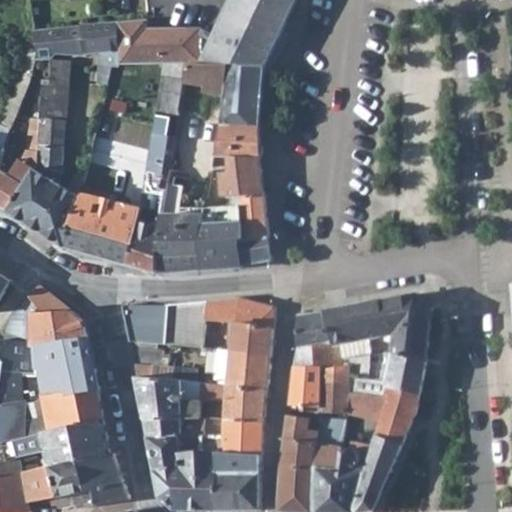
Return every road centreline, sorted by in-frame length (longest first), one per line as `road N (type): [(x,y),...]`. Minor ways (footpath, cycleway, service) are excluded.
road 1 (residential): [(353,0),(324,273)]
road 2 (residential): [(466,254),(481,511)]
road 3 (residential): [(466,254),(460,0)]
road 4 (residential): [(99,288),(156,511)]
road 5 (residential): [(99,288),(324,273)]
road 6 (residential): [(324,273),(466,254)]
